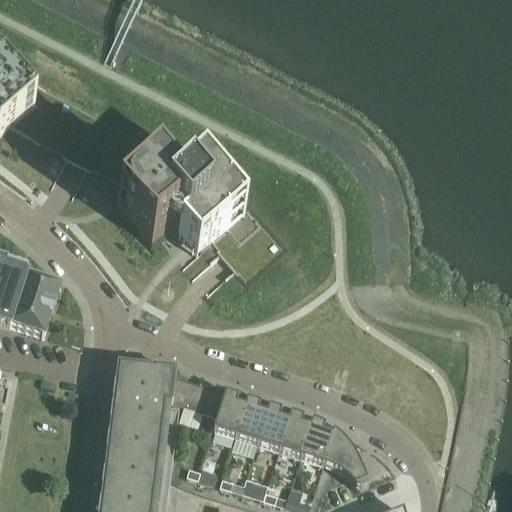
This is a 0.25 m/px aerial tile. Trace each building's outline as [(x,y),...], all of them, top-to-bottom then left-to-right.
[(0,139),(8,132),(34,109),(1,71),(0,71),(0,139)] [(60,101),(1,71),(34,109),(8,132),(38,146),(60,101)] [(124,190),(134,195),(155,176),(178,202),(185,195),(180,189),(201,170),(199,171),(60,101),(38,146),(63,159),(62,161),(90,175),(91,173),(124,190)] [(175,228),(182,235),(177,240),(196,261),(212,247),(244,218),(229,202),(201,170),(180,189),(185,195),(178,202),(155,176),(134,195),(128,200),(126,198),(112,210),(150,254),(172,234),(170,232),(175,228)] [(216,255),(218,257),(235,277),(237,279),(238,277),(246,286),(284,252),(247,211),(246,213),(233,199),(229,202),(244,218),(212,247),(218,254),(216,255)] [(43,341),(52,313),(59,291),(26,280),(26,278),(16,274),(14,269),(2,265),(0,266),(0,329),(9,333),(9,330),(43,341)] [(117,372),(99,511),(166,511),(180,414),(170,412),(170,409),(159,405),(167,381),(174,383),(174,378),(152,376),(152,377),(117,372)] [(224,398),(174,383),(167,381),(159,405),(170,409),(216,423),(224,398)] [(38,400),(48,402),(49,396),(39,394),(38,400)] [(224,398),(216,423),(212,437),(234,444),(246,406),(224,398)] [(268,412),(246,406),(234,444),(257,451),(268,412)] [(268,412),(257,451),(279,458),(291,419),(268,412)] [(291,419),(279,458),(300,465),(312,426),(310,426),(291,419)] [(300,465),(322,472),(333,437),(323,431),(312,426),(300,465)] [(350,455),(333,437),(322,472),(335,478),(348,487),(354,493),(366,488),(358,470),(350,455)] [(197,486),(199,478),(188,474),(185,482),(197,486)] [(200,475),(199,478),(197,486),(212,491),(216,479),(200,475)] [(221,485),(219,493),(230,497),(233,488),(221,485)] [(267,492),(257,488),(245,485),(240,500),(263,507),(266,499),(265,499),(267,492)] [(276,502),(266,499),(263,507),(274,510),(276,502)]
